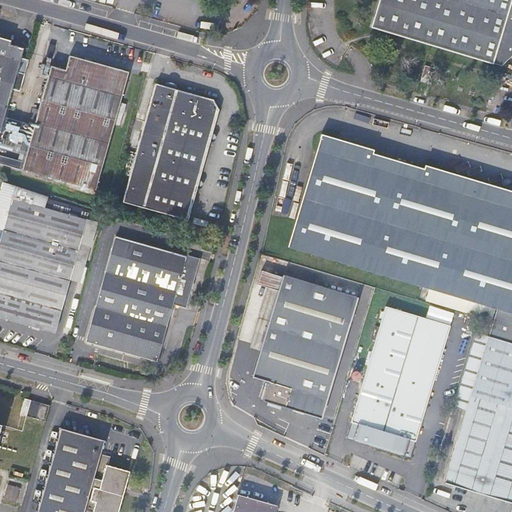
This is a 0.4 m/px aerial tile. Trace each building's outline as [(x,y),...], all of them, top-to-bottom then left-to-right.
[(449,0),(377,0),(369,29),(435,49),(449,0)] [(491,67),(492,65),(511,0),(449,0),(435,49),(491,67)] [(511,50),(511,0),(492,65),(498,67),(511,50)] [(0,129),(11,90),(20,92),(29,60),(20,58),(23,48),(0,42),(0,129)] [(25,164),(23,169),(96,190),(128,73),(71,57),(67,71),(52,66),(49,77),(39,111),(27,157),(25,164)] [(49,77),(52,66),(43,64),(40,74),(49,77)] [(419,81),(430,85),(434,69),(423,66),(419,81)] [(220,108),(217,98),(158,81),(125,202),(190,221),(198,188),(200,188),(202,181),(200,180),(211,141),(213,141),(215,134),(213,133),(220,108)] [(119,113),(124,114),(127,105),(121,103),(119,113)] [(21,156),(27,157),(39,111),(34,109),(21,156)] [(121,126),(124,114),(119,113),(115,125),(121,126)] [(285,246),(366,270),(398,161),(317,137),(285,246)] [(0,163),(7,165),(9,159),(0,157),(0,163)] [(9,159),(7,165),(23,169),(25,164),(9,159)] [(366,270),(451,295),(483,187),(398,161),(366,270)] [(511,312),(511,195),(483,187),(451,295),(511,312)] [(51,208),(68,212),(70,204),(53,199),(51,208)] [(0,316),(55,332),(85,221),(11,201),(0,240),(0,316)] [(186,305),(199,258),(186,255),(185,256),(115,237),(87,341),(157,360),(173,302),(186,305)] [(276,292),(280,279),(259,273),(255,286),(276,292)] [(280,276),(280,279),(276,292),(250,378),(266,383),(261,401),(320,419),(320,417),(330,421),(337,401),(327,398),(355,298),(280,276)] [(415,441),(449,325),(385,307),(352,418),(350,418),(349,420),(351,421),(350,422),(349,422),(343,440),(406,459),(411,440),(415,441)] [(511,343),(487,336),(474,379),(469,396),(443,483),(511,503),(511,343)] [(469,396),(474,379),(462,375),(457,393),(469,396)] [(45,418),(49,402),(30,398),(26,413),(45,418)] [(59,429),(35,511),(114,511),(118,496),(120,488),(121,488),(125,475),(106,469),(108,460),(96,456),(100,441),(59,429)] [(423,500),(425,494),(417,492),(415,497),(423,500)] [(271,511),(274,504),(235,493),(229,511),(271,511)]
